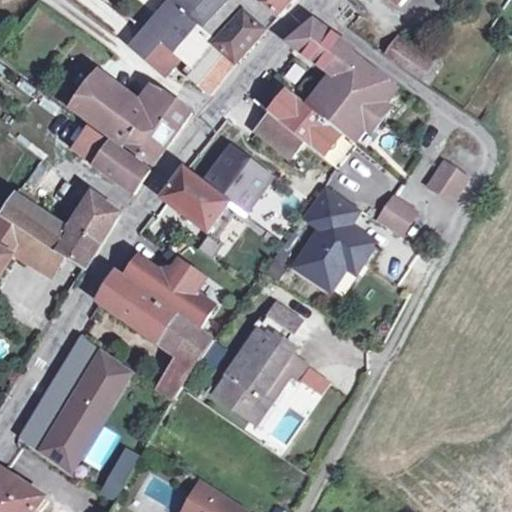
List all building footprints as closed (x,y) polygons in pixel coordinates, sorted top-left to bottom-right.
[(187,20),(205,0),(165,0),(170,4),(134,47),(149,61),(168,39),(184,54),(189,58),(206,37),(187,20)] [(205,0),(187,20),(206,37),(219,49),(248,16),(229,0),(205,0)] [(260,0),(280,17),(295,0),(260,0)] [(248,16),(219,49),(235,62),(237,65),(266,32),(248,16)] [(310,110),(360,151),(400,90),(351,56),(354,51),(347,47),(333,37),(314,23),(291,43),(328,73),(323,79),(330,84),(310,110)] [(211,94),(235,62),(219,49),(206,37),(189,58),(196,63),(187,72),(193,78),(211,94)] [(168,39),(149,61),(165,75),(184,54),(168,39)] [(420,60),(423,56),(404,43),(391,60),(421,81),(430,66),(420,60)] [(150,117),(139,109),(96,76),(74,108),(116,139),(129,148),(155,166),(193,113),(166,95),(153,89),(148,96),(162,101),(150,117)] [(344,175),(360,151),(310,110),(293,96),(289,92),(284,88),(278,95),(288,103),(275,118),(304,143),(305,144),(320,157),(344,175)] [(162,101),(148,96),(139,109),(150,117),(162,101)] [(291,162),(305,144),(304,143),(275,118),(272,116),(258,135),(291,162)] [(240,141),(234,151),(256,166),(263,157),(240,141)] [(136,194),(151,171),(113,144),(97,166),(136,194)] [(256,166),(234,151),(233,150),(206,186),(186,173),(165,202),(211,236),(231,208),(246,218),(273,179),(256,166)] [(428,185),(452,201),(467,176),(443,160),(428,185)] [(295,269),(331,293),(347,269),(353,259),(363,265),(374,248),(352,234),(350,226),(360,211),(325,188),(303,218),(320,230),(295,269)] [(21,191),(5,215),(28,230),(37,236),(50,219),(35,209),(39,203),(21,191)] [(94,197),(76,227),(101,242),(118,215),(94,197)] [(378,220),(401,236),(417,213),(393,197),(378,220)] [(28,230),(5,215),(2,220),(0,222),(0,280),(15,257),(13,255),(14,253),(28,230)] [(72,233),(50,219),(37,236),(67,256),(85,268),(101,242),(76,227),(72,233)] [(37,236),(28,230),(14,253),(53,278),(67,256),(37,236)] [(356,276),(363,265),(353,259),(347,269),(356,276)] [(129,279),(138,285),(150,268),(142,261),(129,279)] [(138,285),(200,329),(215,308),(200,298),(199,290),(205,282),(181,265),(176,272),(160,274),(150,268),(138,285)] [(173,401),(215,342),(118,274),(99,303),(178,358),(157,389),(173,401)] [(280,301),(270,316),(288,327),(298,314),(280,301)] [(282,373),(294,355),(277,344),(288,327),(270,316),(216,398),(220,400),(214,409),(245,430),(251,421),(257,426),(271,405),(272,406),(289,378),(282,373)] [(125,366),(84,339),(78,350),(97,360),(81,385),(62,375),(47,401),(63,410),(49,435),(30,422),(20,440),(48,456),(51,451),(72,462),(97,417),(125,366)] [(216,345),(204,362),(213,369),(225,352),(216,345)] [(78,350),(76,349),(62,375),(81,385),(97,360),(78,350)] [(312,366),(294,355),(282,373),(289,378),(299,384),(312,366)] [(210,375),(213,369),(204,362),(200,367),(210,375)] [(97,417),(72,462),(51,451),(48,456),(75,471),(130,370),(125,366),(97,417)] [(35,415),(30,422),(49,435),(63,410),(47,401),(39,417),(35,415)] [(127,449),(114,473),(128,481),(141,457),(127,449)] [(0,471),(0,511),(35,511),(44,499),(0,471)] [(107,485),(121,493),(128,481),(114,473),(107,485)] [(223,511),(230,500),(202,481),(184,511),(223,511)] [(116,502),(121,493),(107,485),(101,494),(116,502)] [(246,511),(247,511),(230,500),(223,511),(246,511)]
